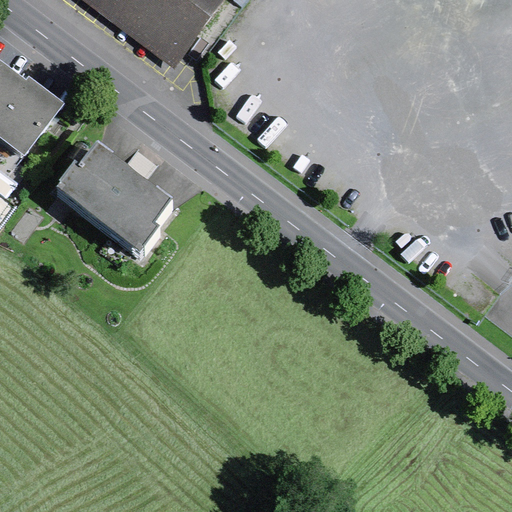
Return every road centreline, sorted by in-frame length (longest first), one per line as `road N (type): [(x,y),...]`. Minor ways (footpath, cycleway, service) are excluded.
road 1 (secondary): [(0,9),(511,395)]
road 2 (unknown): [(511,39),(348,101)]
road 3 (unknown): [(466,214),(348,101)]
